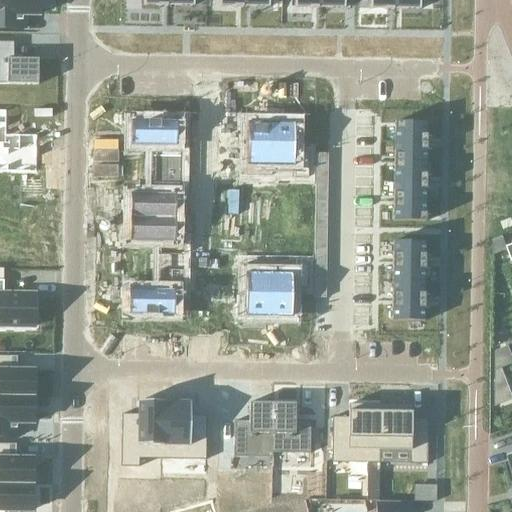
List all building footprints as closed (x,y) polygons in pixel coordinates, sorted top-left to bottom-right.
[(0,0),(0,28),(24,29),(24,15),(38,15),(37,0),(0,0)] [(217,0),(218,7),(233,7),(233,8),(242,8),(242,7),(243,7),(243,0),(217,0)] [(293,0),(293,8),(308,8),(308,9),(317,9),(317,8),(318,8),(318,0),(293,0)] [(318,0),(318,8),(343,9),(343,0),(318,0)] [(368,0),(369,9),(384,9),(384,10),(392,10),(392,9),(394,9),(393,0),(368,0)] [(393,0),(394,9),(419,10),(419,0),(393,0)] [(0,42),(0,84),(37,85),(37,59),(21,59),(21,58),(20,58),(20,59),(13,59),(13,56),(12,56),(12,43),(0,42)] [(5,135),(5,110),(0,110),(0,172),(35,173),(36,135),(5,135)] [(130,121),(130,146),(151,146),(151,170),(175,171),(176,122),(130,121)] [(394,122),(393,142),(410,143),(410,123),(394,122)] [(232,151),(232,177),(247,177),(247,166),(270,166),(270,123),(246,123),(246,152),(232,151)] [(270,123),(270,166),(292,166),(292,177),(307,178),(308,153),(294,152),(294,123),(270,123)] [(410,123),(410,143),(426,143),(426,123),(410,123)] [(393,142),(393,162),(409,162),(410,143),(393,142)] [(410,143),(409,162),(426,162),(426,143),(410,143)] [(327,154),(326,154),(315,153),(314,162),(327,162),(327,154)] [(326,170),(327,162),(314,162),(314,170),(326,170)] [(393,162),(393,182),(409,182),(409,162),(393,162)] [(409,162),(409,182),(425,182),(426,162),(409,162)] [(129,194),(129,218),(174,219),(175,171),(151,170),(151,194),(129,194)] [(326,178),(326,170),(314,170),(314,178),(326,178)] [(326,186),(326,178),(314,178),(314,186),(326,186)] [(393,182),(392,201),(409,201),(409,182),(393,182)] [(409,182),(409,201),(425,202),(425,182),(409,182)] [(326,194),(326,186),(314,186),(314,194),(326,194)] [(18,195),(18,194),(0,193),(0,246),(34,247),(35,216),(36,216),(36,207),(30,207),(17,207),(17,205),(13,205),(13,195),(18,195)] [(326,202),(326,194),(314,194),(314,202),(326,202)] [(392,201),(392,221),(408,221),(409,201),(392,201)] [(409,201),(408,221),(425,222),(425,202),(409,201)] [(326,210),(326,202),(314,202),(314,210),(326,210)] [(326,218),(326,210),(314,210),(314,218),(326,218)] [(129,218),(128,242),(150,242),(150,266),(174,267),(174,219),(129,218)] [(326,226),(326,218),(314,218),(314,226),(326,226)] [(509,218),(499,222),(502,229),(511,226),(509,218)] [(326,234),(326,226),(314,226),(313,234),(326,234)] [(325,242),(326,234),(313,234),(313,242),(325,242)] [(325,250),(325,242),(313,242),(313,250),(325,250)] [(392,242),(392,262),(408,262),(408,242),(392,242)] [(408,242),(408,262),(424,262),(425,242),(408,242)] [(325,258),(325,250),(313,250),(313,258),(325,258)] [(325,266),(325,258),(313,258),(313,266),(325,266)] [(230,262),(230,287),(244,288),(244,316),(267,317),(268,274),(246,273),(246,262),(230,262)] [(392,262),(391,281),(408,282),(408,262),(392,262)] [(408,262),(408,282),(424,282),(424,262),(408,262)] [(268,274),(267,317),(291,317),(292,288),(306,288),(306,263),(291,263),(291,274),(268,274)] [(128,290),(127,315),(173,316),(174,267),(150,266),(149,290),(128,290)] [(325,274),(325,266),(313,266),(313,274),(325,274)] [(325,282),(325,274),(313,274),(313,282),(325,282)] [(0,280),(0,326),(33,327),(34,294),(2,293),(2,281),(0,280)] [(391,281),(391,301),(407,301),(408,282),(391,281)] [(325,290),(325,282),(313,282),(313,290),(325,290)] [(408,282),(407,301),(424,301),(424,282),(408,282)] [(325,298),(325,290),(313,290),(312,298),(314,298),(325,298)] [(391,301),(391,321),(407,321),(407,301),(391,301)] [(407,301),(407,321),(423,321),(424,301),(407,301)] [(0,356),(0,396),(32,397),(33,371),(11,370),(11,357),(0,356)] [(0,436),(18,437),(18,423),(32,423),(32,397),(0,396),(0,436)] [(163,459),(164,402),(138,401),(137,414),(121,414),(120,466),(139,467),(139,459),(163,459)] [(205,475),(206,415),(189,415),(190,402),(164,402),(163,459),(162,459),(162,474),(205,475)] [(232,443),(232,458),(264,458),(266,458),(270,458),(271,403),(258,403),(255,403),(248,403),(248,405),(248,411),(248,422),(233,422),(232,434),(232,438),(232,443)] [(271,403),(270,458),(271,458),(271,453),(305,454),(308,454),(309,454),(309,444),(309,439),(309,437),(309,423),(300,423),(297,423),(294,423),(294,417),(294,412),(294,411),(294,405),(294,404),(271,403)] [(331,423),(331,463),(378,463),(379,450),(379,405),(348,404),(347,423),(331,423)] [(379,405),(379,450),(409,451),(409,464),(426,464),(427,424),(411,424),(411,405),(379,405)] [(0,444),(0,484),(31,485),(31,459),(9,459),(10,445),(0,444)] [(0,511),(8,511),(9,511),(31,511),(31,485),(0,484),(0,511)] [(435,502),(435,486),(415,486),(415,502),(435,502)] [(390,511),(391,503),(375,503),(374,511),(390,511)]
